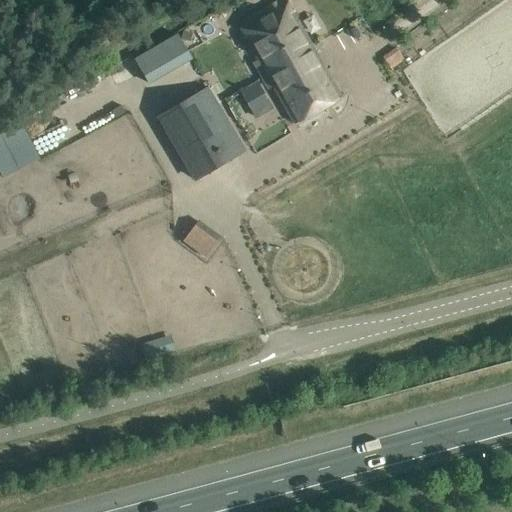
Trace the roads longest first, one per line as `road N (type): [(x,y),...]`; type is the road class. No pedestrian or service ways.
road 1 (motorway): [(511,416),(154,511)]
road 2 (unclassified): [(287,348),(511,290)]
